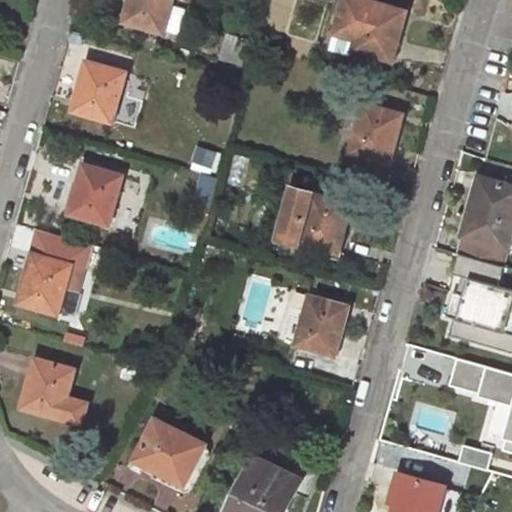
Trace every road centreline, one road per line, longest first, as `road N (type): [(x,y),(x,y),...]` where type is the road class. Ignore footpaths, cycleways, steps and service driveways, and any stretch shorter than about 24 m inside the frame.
road 1 (residential): [(487,0),(338,511)]
road 2 (residential): [(0,203),(57,0)]
